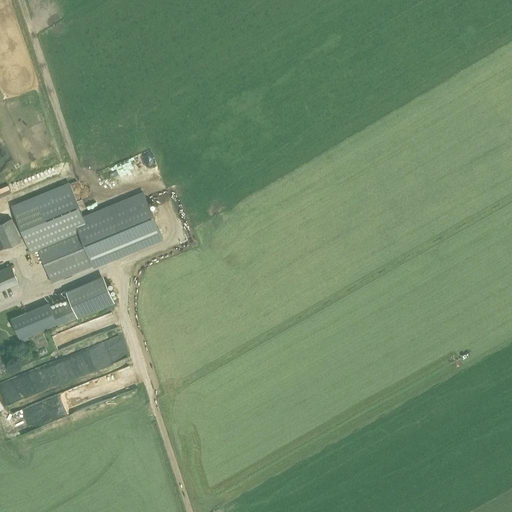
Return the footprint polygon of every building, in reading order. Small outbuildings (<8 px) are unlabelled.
[(14,205),(25,231),(30,245),(31,245),(33,251),(38,249),(52,282),(53,282),(54,284),(58,282),(57,280),(93,265),(94,268),(163,239),(143,191),(83,215),(69,182),(14,205)] [(0,223),(0,237),(5,248),(21,240),(12,218),(0,223)] [(0,291),(20,283),(11,264),(0,269),(0,291)] [(28,336),(57,324),(58,327),(114,302),(103,275),(66,291),(70,300),(51,308),(49,303),(11,318),(19,340),(23,338),(28,336)] [(110,311),(51,331),(58,350),(117,330),(110,311)] [(97,365),(94,358),(98,356),(92,343),(85,346),(94,366),(97,365)]
